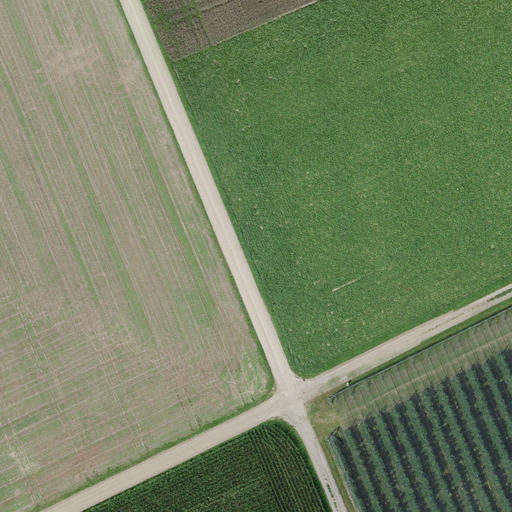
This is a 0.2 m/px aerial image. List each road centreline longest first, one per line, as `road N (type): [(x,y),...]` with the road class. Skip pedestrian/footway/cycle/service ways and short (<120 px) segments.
road 1 (track): [(131,0),(341,511)]
road 2 (track): [(511,293),(64,511)]
